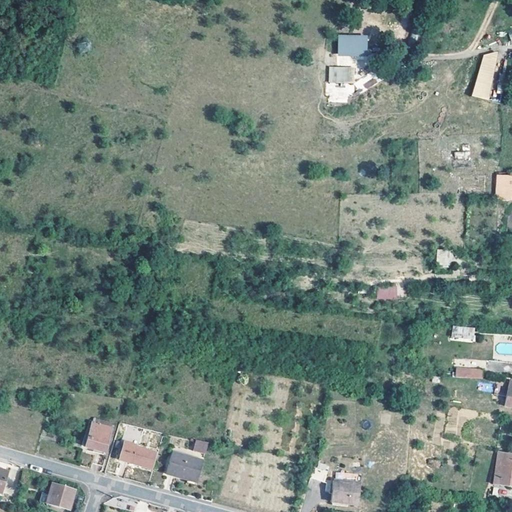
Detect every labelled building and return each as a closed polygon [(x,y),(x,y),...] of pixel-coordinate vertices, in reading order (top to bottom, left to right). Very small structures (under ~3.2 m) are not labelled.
[(336,38),(336,59),(366,58),(366,38),(336,38)] [(473,96),(489,100),(499,54),(483,51),(473,96)] [(328,82),(353,82),(353,67),(328,67),(328,82)] [(347,94),(353,94),(353,84),(343,84),(327,84),(327,102),(347,102),(347,94)] [(496,199),(511,199),(511,174),(496,175),(496,199)] [(446,265),(447,252),(437,251),(437,264),(446,265)] [(397,299),(396,286),(377,286),(377,300),(397,299)] [(468,328),(453,327),(452,337),(467,338),(468,328)] [(481,370),(455,369),(455,377),(481,378),(481,370)] [(112,429),(92,423),(85,447),(104,453),(112,429)] [(209,441),(197,438),(194,449),(206,453),(209,441)] [(138,445),(125,442),(120,460),(152,470),(156,453),(137,447),(138,445)] [(204,460),(174,451),(165,478),(197,486),(204,460)] [(511,458),(498,456),(494,484),(511,486),(511,458)] [(316,463),(311,478),(324,483),(329,468),(316,463)] [(361,484),(334,481),(331,502),(359,505),(361,484)] [(75,491),(53,483),(47,504),(67,510),(69,501),(73,502),(75,491)]
